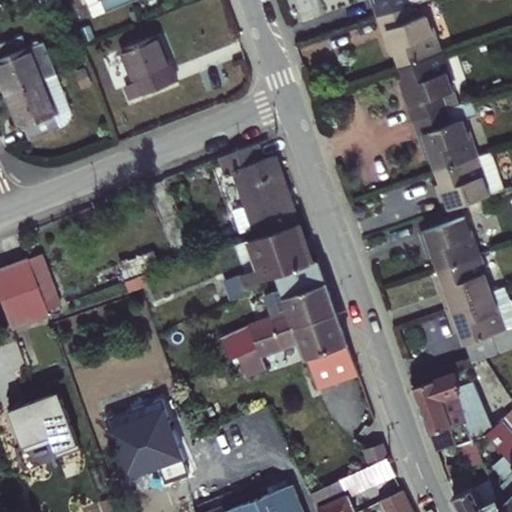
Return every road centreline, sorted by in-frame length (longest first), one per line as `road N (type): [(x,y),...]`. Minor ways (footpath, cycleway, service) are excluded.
road 1 (tertiary): [(287,103),(437,511)]
road 2 (residential): [(1,216),(287,103)]
